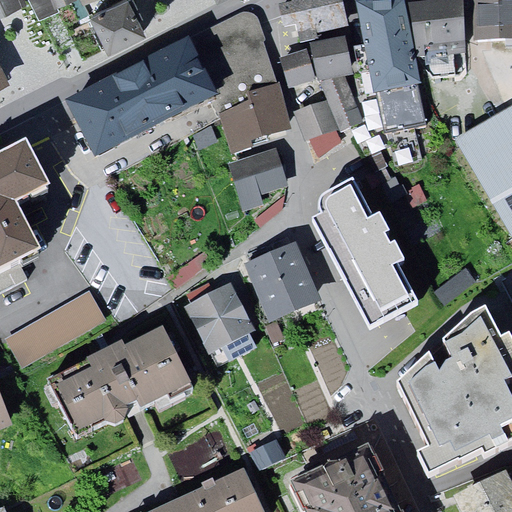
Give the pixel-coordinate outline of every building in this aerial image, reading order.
[(0,0),(0,12),(25,0),(0,0)] [(32,0),(39,17),(79,2),(78,0),(32,0)] [(137,0),(116,0),(91,13),(109,52),(151,31),(137,0)] [(348,36),(340,0),(277,0),(288,47),(309,43),(343,37),(348,36)] [(511,0),(475,0),(479,49),(511,46),(511,0)] [(469,67),(465,5),(412,9),(419,66),(469,67)] [(406,8),(358,13),(378,102),(422,93),(406,8)] [(189,44),(219,104),(223,112),(279,84),(267,44),(257,17),(244,13),(221,23),(199,32),(187,40),(189,44)] [(343,37),(309,43),(310,50),(316,82),(343,77),(351,75),(343,37)] [(63,107),(93,166),(219,104),(189,44),(121,78),(63,107)] [(316,82),(310,50),(283,57),(292,87),(316,82)] [(0,91),(9,87),(0,66),(0,91)] [(361,125),(343,77),(316,82),(324,101),(337,130),(340,135),(361,125)] [(293,136),(279,84),(223,112),(217,113),(229,153),(293,136)] [(337,130),(324,101),(298,111),(308,143),(337,130)] [(511,112),(456,144),(511,237),(511,112)] [(0,283),(38,264),(14,215),(47,198),(23,153),(0,164),(0,283)] [(230,170),(246,218),(264,211),(259,197),(289,187),(278,154),(230,170)] [(319,215),(321,219),(338,250),(329,255),(345,285),(354,280),(378,327),(418,306),(397,269),(404,265),(394,247),(387,251),(382,241),(389,237),(379,219),(373,222),(352,184),(324,198),(322,200),(320,203),(318,207),(318,211),(319,215)] [(248,273),(271,328),(320,308),(297,253),(248,273)] [(187,312),(211,361),(257,338),(233,289),(187,312)] [(88,290),(4,339),(22,369),(105,320),(88,290)] [(418,464),(430,489),(484,462),(487,467),(511,455),(511,409),(506,397),(511,393),(511,345),(501,350),(487,322),(474,326),(444,353),(451,368),(440,382),(433,366),(399,394),(429,459),(418,464)] [(54,392),(80,446),(191,394),(165,339),(54,392)] [(0,434),(11,430),(0,403),(0,434)] [(293,493),(302,511),(392,511),(368,458),(293,493)] [(172,511),(259,511),(245,479),(172,511)] [(511,511),(511,487),(508,481),(457,506),(459,511),(511,511)]
